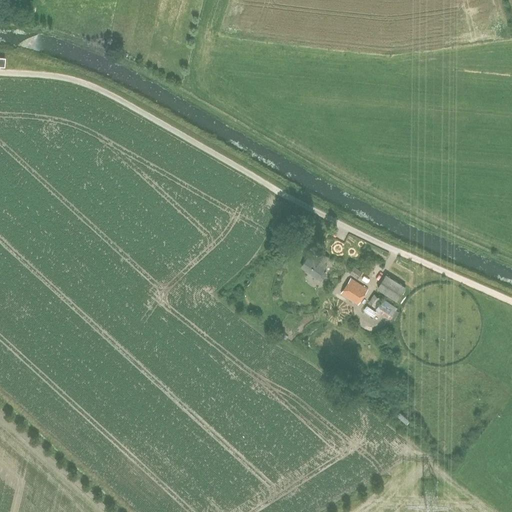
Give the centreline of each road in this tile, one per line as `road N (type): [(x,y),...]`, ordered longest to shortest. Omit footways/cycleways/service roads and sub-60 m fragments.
road 1 (unclassified): [(401,253),(93,86),(0,72)]
road 2 (track): [(511,302),(401,253)]
